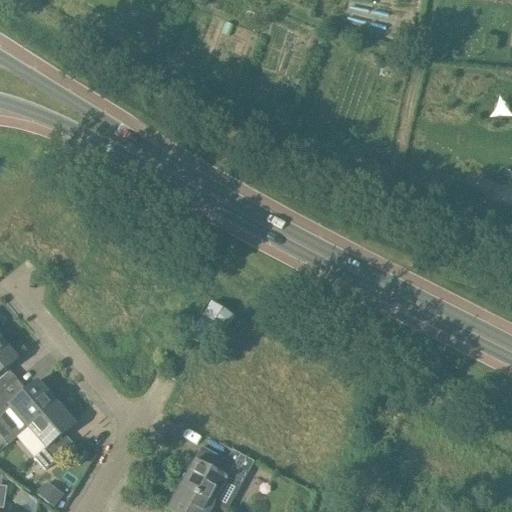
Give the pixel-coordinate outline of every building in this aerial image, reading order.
[(211,300),(191,332),(213,346),(233,314),(211,300)] [(0,394),(6,389),(0,381),(0,374),(17,359),(0,339),(0,394)] [(28,428),(56,404),(37,382),(16,400),(6,389),(0,394),(0,436),(8,446),(28,428)] [(74,425),(56,404),(28,428),(46,449),(34,459),(44,472),(63,455),(53,444),(74,425)] [(181,487),(214,505),(227,511),(254,463),(245,458),(232,451),(227,461),(219,475),(195,462),(181,487)] [(209,511),(214,505),(181,487),(168,511),(209,511)]
